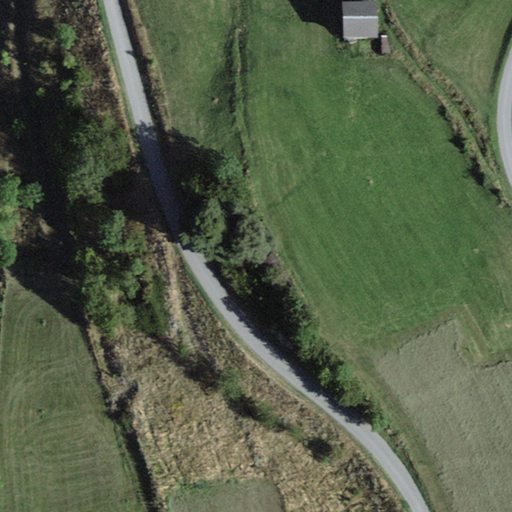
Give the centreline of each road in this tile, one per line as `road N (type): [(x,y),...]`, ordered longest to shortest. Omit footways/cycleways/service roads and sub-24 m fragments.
road 1 (unclassified): [(112,0),(174,221),(202,272),(243,330),(362,435),(419,511)]
road 2 (track): [(24,0),(47,193),(145,511)]
